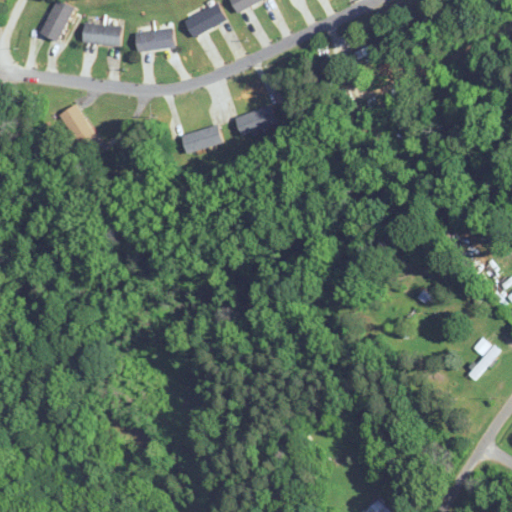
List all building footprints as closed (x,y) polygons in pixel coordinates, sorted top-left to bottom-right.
[(57,0),(41,32),(58,41),(75,8),(60,0),(57,0)] [(231,0),(239,13),(261,0),(231,0)] [(457,0),(423,19),(427,27),(463,7),(459,0),(457,0)] [(186,18),(193,36),(227,22),(220,4),(186,18)] [(122,26),(85,22),(83,41),(121,45),(122,26)] [(138,51),(176,47),(173,28),(136,32),(138,51)] [(107,149),(76,103),(58,115),(88,161),(107,149)] [(236,116),(242,134),(277,123),(271,104),(236,116)] [(188,153),(224,142),(218,124),(182,134),(188,153)] [(511,255),(490,272),(495,279),(511,266),(511,255)] [(475,348),(485,357),(469,375),(476,381),(501,352),(484,337),(475,348)] [(365,511),(392,511),(379,497),(365,511)]
